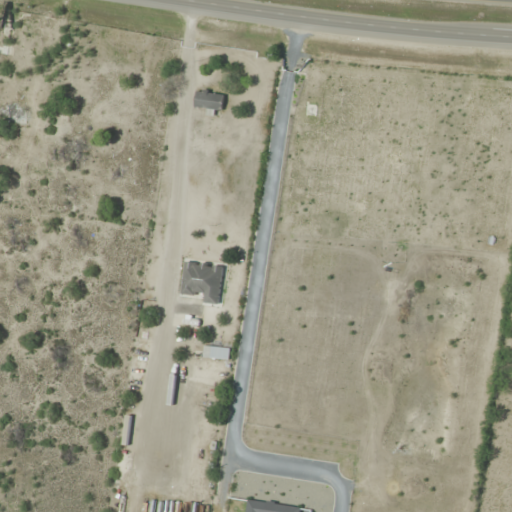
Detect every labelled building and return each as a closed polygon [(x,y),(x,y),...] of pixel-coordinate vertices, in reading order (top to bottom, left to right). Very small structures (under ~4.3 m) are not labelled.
[(222,118),(226,95),(199,90),(195,107),(204,108),(203,114),(222,118)] [(5,124),(27,124),(27,110),(5,110),(5,124)] [(226,265),(187,259),(182,293),(204,296),(203,303),(220,306),(226,265)] [(229,360),(230,349),(205,346),(204,358),(229,360)] [(202,417),(210,418),(214,390),(206,389),(202,417)]
